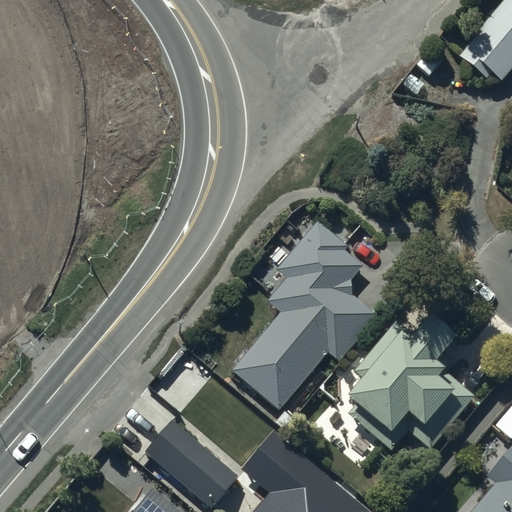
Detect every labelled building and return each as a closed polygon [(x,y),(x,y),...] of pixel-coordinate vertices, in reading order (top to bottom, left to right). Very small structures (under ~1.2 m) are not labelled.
[(511,0),(507,0),(461,57),(462,71),(485,90),(488,86),(496,93),(511,75),(511,0)] [(0,130),(17,114),(13,109),(31,90),(0,58),(0,130)] [(59,163),(49,174),(55,179),(51,184),(85,213),(103,194),(65,162),(62,165),(59,163)] [(348,242),(315,218),(297,246),(287,246),(271,263),(285,275),(267,300),(279,311),(232,371),(279,410),(328,352),(339,360),(378,314),(352,291),(351,278),(363,263),(343,248),(348,242)] [(433,321),(416,341),(397,326),(356,374),(366,383),(349,403),(355,409),(348,417),(391,454),(409,433),(433,452),(477,401),(437,367),(458,343),(433,321)] [(239,474),(171,416),(143,449),(211,507),(239,474)] [(371,511),(372,511),(275,430),(242,469),(268,491),(251,511),(371,511)] [(511,511),(511,441),(486,473),(494,480),(468,511),(511,511)] [(182,511),(152,486),(130,511),(182,511)]
